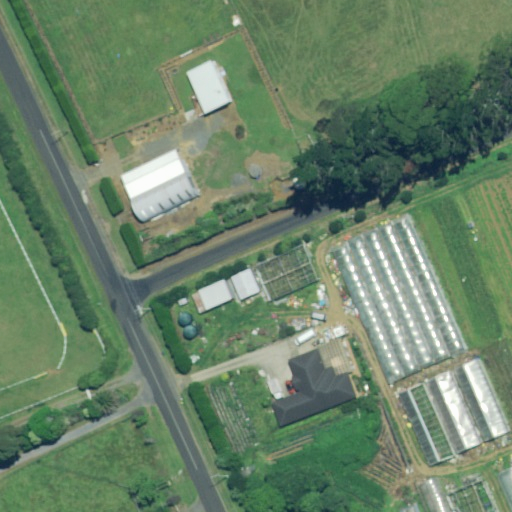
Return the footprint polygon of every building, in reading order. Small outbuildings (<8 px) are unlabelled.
[(235,102),(216,61),(191,74),(210,114),(235,102)] [(199,195),(178,150),(124,177),(145,221),(199,195)] [(394,222),(451,356),(467,350),(410,215),(394,222)] [(378,228),(435,363),(451,356),(394,222),(378,228)] [(365,234),(422,368),(435,363),(378,228),(365,234)] [(346,242),(403,377),(422,368),(365,234),(346,242)] [(403,377),(346,242),(332,248),(389,383),(403,377)] [(320,280),(304,244),(255,265),(271,302),(320,280)] [(261,292),(252,269),(233,277),(243,300),(261,292)] [(236,299),(227,280),(202,291),(211,310),(236,299)] [(343,319),(330,325),(336,338),(349,331),(343,319)] [(327,370),(319,350),(290,361),(296,377),(294,378),(300,394),(274,404),(283,426),(359,397),(350,373),(338,378),(334,367),(327,370)] [(455,370),(486,442),(510,432),(479,360),(455,370)] [(427,382),(458,454),(482,444),(451,372),(427,382)] [(453,456),(422,384),(399,395),(430,467),(453,456)] [(511,469),(497,476),(511,511),(511,469)] [(448,511),(435,479),(416,486),(426,511),(448,511)] [(496,511),(483,480),(446,495),(453,511),(496,511)]
